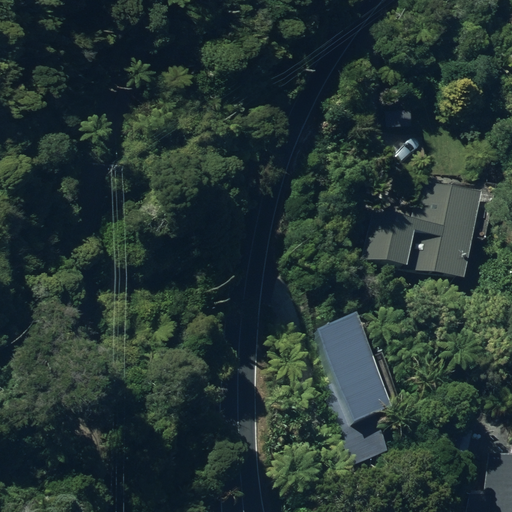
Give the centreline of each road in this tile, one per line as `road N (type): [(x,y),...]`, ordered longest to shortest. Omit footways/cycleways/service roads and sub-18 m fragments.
road 1 (secondary): [(370,0),(274,151),(252,233),(239,352),(243,510)]
road 2 (residential): [(91,511),(77,358),(81,273),(118,71),(149,0)]
